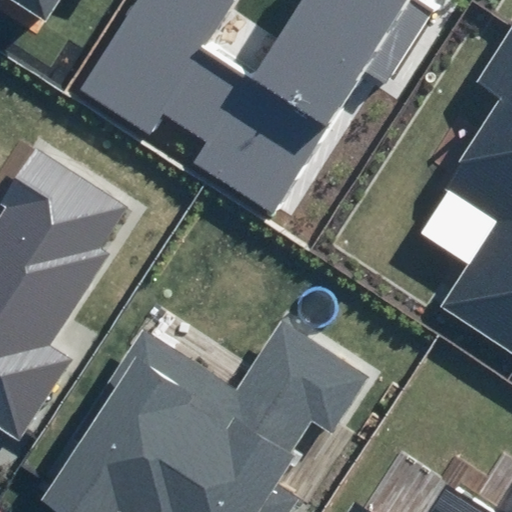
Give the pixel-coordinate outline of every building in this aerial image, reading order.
[(6,0),(43,22),(57,0),(6,0)] [(135,0),(78,91),(150,137),(163,116),(205,142),(192,163),(271,213),(362,70),(383,83),(431,7),(420,0),(302,0),(253,78),(202,45),(230,0),(135,0)] [(454,289),(511,326),(511,33),(488,70),(509,83),(453,169),(508,205),(454,289)] [(0,426),(21,439),(71,359),(50,346),(109,252),(100,247),(126,206),(32,148),(0,199),(0,205),(6,209),(0,218),(0,426)] [(142,332),(35,499),(55,511),(113,511),(117,508),(123,511),(289,511),(299,497),(275,482),(311,424),(330,436),(369,376),(278,319),(233,390),(142,332)] [(366,511),(350,501),(342,511),(482,511),(446,489),(431,511),(366,511)]
